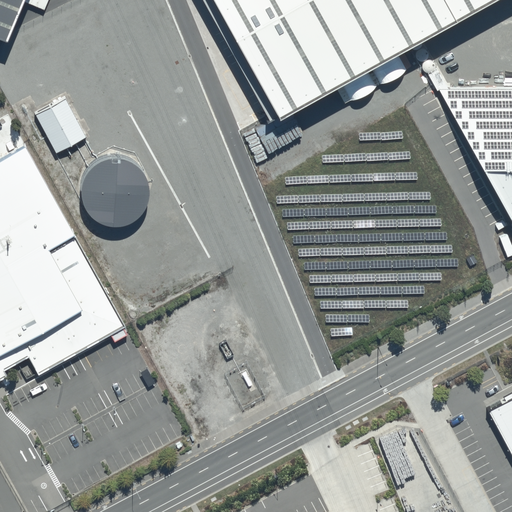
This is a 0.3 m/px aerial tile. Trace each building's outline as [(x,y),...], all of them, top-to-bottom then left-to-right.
[(403,34),(462,0),(222,0),(282,103),(403,34)] [(475,169),(511,223),(511,222),(511,82),(439,86),(475,169)] [(64,96),(34,112),(56,152),(85,136),(64,96)] [(117,318),(19,137),(0,148),(0,361),(21,350),(30,366),(117,318)] [(129,161),(122,158),(119,157),(116,157),(113,157),(110,157),(107,157),(104,158),(101,159),(99,160),(96,161),(93,163),(91,165),(89,167),(87,169),(85,171),(84,174),(82,176),(81,179),(80,182),(80,185),(79,188),(79,191),(79,193),(80,196),(80,199),(81,202),(82,205),(84,207),(85,210),(87,212),(89,214),(91,216),(94,218),(96,220),(99,221),(102,222),(104,223),(107,224),(110,224),(113,224),(116,224),(119,224),(122,223),(125,222),(127,221),(130,220),(133,218),(135,216),(137,214),(139,212),(141,210),(142,207),(144,205),(145,202),(146,199),(146,196),(147,193),(147,190),(147,187),(146,184),(146,181),(145,179),(144,176),(142,173),(141,171),(139,169),(137,166),(135,164),(132,163),(130,161),(129,161)] [(511,386),(478,405),(511,468),(511,386)]
